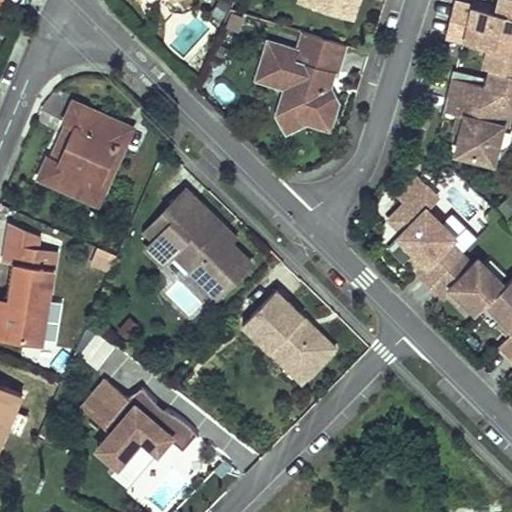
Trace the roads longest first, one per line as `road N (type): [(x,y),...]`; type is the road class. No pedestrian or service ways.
road 1 (residential): [(300,219),(121,50),(58,14)]
road 2 (residential): [(413,329),(227,511)]
road 3 (residential): [(300,219),(342,190),(370,152),(417,0)]
road 4 (residential): [(413,329),(300,219)]
road 5 (residential): [(58,14),(0,149)]
road 6 (residential): [(511,429),(413,329)]
